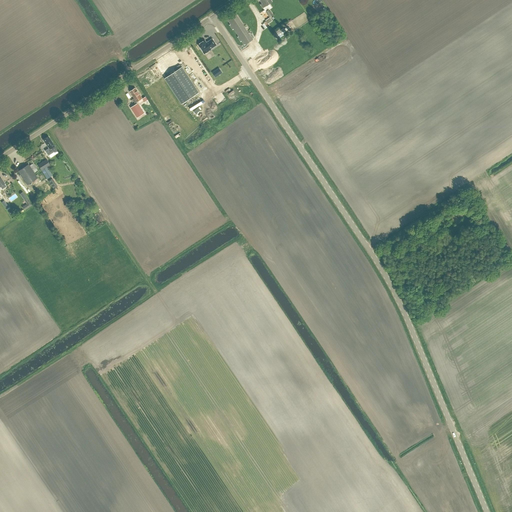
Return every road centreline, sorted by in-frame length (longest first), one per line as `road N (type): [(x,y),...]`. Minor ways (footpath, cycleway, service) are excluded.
road 1 (unclassified): [(486,511),(396,295),(212,16)]
road 2 (unclassified): [(0,158),(212,16)]
